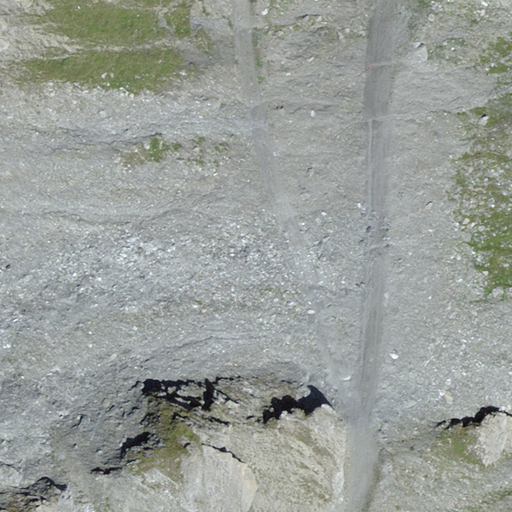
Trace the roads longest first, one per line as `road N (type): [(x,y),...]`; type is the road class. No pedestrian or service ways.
road 1 (track): [(387,0),(376,49),(372,511)]
road 2 (track): [(257,0),(273,145),(335,336),(373,396)]
